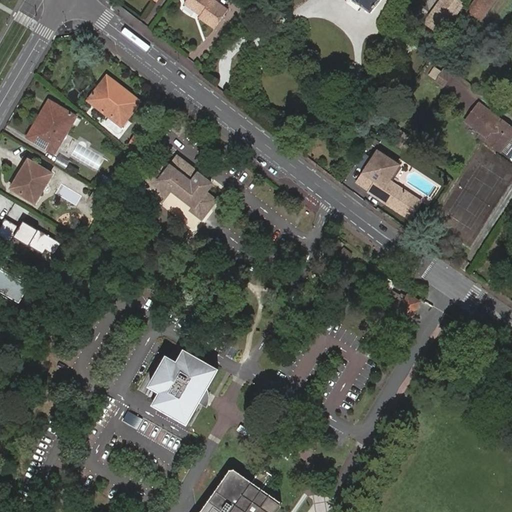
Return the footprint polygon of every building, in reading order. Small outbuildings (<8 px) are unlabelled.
[(187,0),(184,4),(201,16),(199,17),(215,29),(229,9),(215,0),(187,0)] [(354,0),(371,13),(380,0),(354,0)] [(461,2),(457,0),(440,0),(424,23),(438,33),(461,2)] [(475,0),(475,1),(488,11),(495,0),(475,0)] [(488,11),(475,1),(467,12),(480,21),(488,11)] [(142,101),(109,75),(90,100),(113,118),(109,123),(110,126),(118,132),(117,133),(120,135),(124,135),(126,132),(125,131),(127,129),(123,125),(142,101)] [(58,137),(64,140),(78,116),(58,105),(56,108),(49,104),(29,137),(51,150),(58,137)] [(466,122),(473,127),(486,110),(479,105),(466,122)] [(511,129),(486,110),(473,127),(490,140),(488,142),(501,151),(511,135),(511,129)] [(171,127),(177,120),(173,116),(167,124),(171,127)] [(51,150),(56,153),(64,140),(58,137),(51,150)] [(378,151),(364,173),(376,181),(369,192),(375,197),(377,194),(388,201),(385,204),(409,220),(421,203),(389,181),(399,166),(378,151)] [(174,182),(197,201),(192,207),(204,216),(217,198),(208,190),(215,182),(181,156),(170,170),(160,162),(143,183),(162,198),(174,182)] [(31,161),(13,188),(35,202),(52,174),(31,161)] [(69,164),(66,169),(74,175),(78,170),(69,164)] [(369,192),(376,181),(364,173),(356,184),(367,192),(369,192)] [(96,188),(110,196),(118,182),(104,174),(96,188)] [(91,197),(105,204),(110,196),(96,188),(91,197)] [(388,201),(377,194),(375,197),(385,204),(388,201)] [(15,237),(21,227),(6,218),(0,228),(0,230),(14,239),(15,237)] [(63,243),(25,220),(21,227),(15,237),(44,254),(47,250),(56,255),(63,243)] [(14,239),(0,230),(0,235),(12,242),(14,239)] [(380,278),(373,292),(391,302),(395,295),(390,292),(394,285),(380,278)] [(401,296),(392,311),(410,322),(415,312),(414,311),(419,304),(408,297),(407,299),(401,296)] [(161,390),(154,402),(190,423),(222,366),(186,346),(179,358),(168,352),(150,384),(161,390)] [(233,470),(203,511),(277,511),(283,504),(233,470)]
